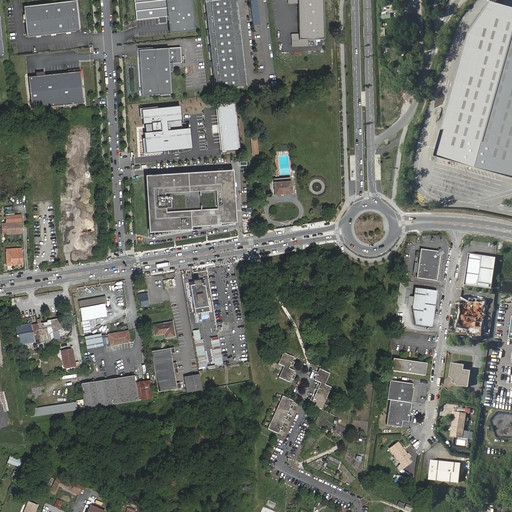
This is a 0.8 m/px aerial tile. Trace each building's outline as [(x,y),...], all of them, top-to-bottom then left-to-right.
[(195,31),(191,0),(134,0),(136,20),(167,17),(169,34),(195,31)] [(241,87),(231,0),(204,0),(214,90),(241,87)] [(245,87),(236,0),(231,0),(241,87),(245,87)] [(324,40),(322,0),(297,0),(298,4),(298,35),(299,41),(308,41),(324,40)] [(259,26),(256,1),(250,1),(253,27),(259,26)] [(511,6),(491,1),(469,32),(434,156),(511,177),(511,6)] [(79,32),(76,2),(23,7),(27,38),(79,32)] [(308,47),(308,41),(299,41),(298,35),(291,35),(291,48),(308,47)] [(180,48),(151,50),(151,52),(144,52),(144,58),(139,58),(141,96),(171,94),(169,64),(181,64),(180,48)] [(144,58),(144,52),(151,52),(151,50),(139,51),(139,58),(144,58)] [(83,104),(80,73),(28,77),(31,109),(83,104)] [(235,171),(147,176),(151,233),(194,230),(193,227),(222,225),(222,224),(238,223),(235,171)] [(274,183),(273,180),(269,180),(270,195),(292,194),(290,178),(280,179),(281,182),(274,183)] [(22,234),(21,215),(6,216),(7,224),(7,234),(22,234)] [(31,227),(33,242),(40,242),(39,226),(31,227)] [(5,249),(6,264),(15,263),(15,265),(21,264),(20,249),(5,249)] [(439,255),(437,252),(420,250),(416,278),(436,281),(440,256),(439,255)] [(469,252),(465,283),(491,287),(495,256),(469,252)] [(188,285),(193,313),(208,311),(203,282),(198,283),(198,280),(192,281),(193,284),(188,285)] [(224,294),(223,283),(218,284),(219,285),(213,286),(213,285),(210,285),(212,295),(213,301),(216,300),(215,295),(224,294)] [(414,288),(408,323),(432,327),(437,291),(414,288)] [(139,296),(141,306),(147,305),(146,295),(139,296)] [(481,337),(487,299),(461,296),(456,333),(481,337)] [(106,303),(105,297),(80,301),(81,308),(104,304),(106,303)] [(81,308),(79,308),(81,322),(107,317),(106,313),(105,308),(104,304),(81,308)] [(47,322),(30,325),(33,339),(39,338),(41,343),(48,342),(45,330),(51,328),(52,334),(63,332),(60,318),(47,320),(47,322)] [(151,326),(153,336),(163,334),(163,338),(173,336),(171,322),(151,326)] [(126,332),(108,335),(110,345),(128,342),(126,332)] [(103,346),(101,334),(84,337),(86,349),(103,346)] [(179,372),(177,362),(173,362),(171,353),(176,352),(175,347),(152,351),(159,391),(182,387),(181,382),(177,382),(175,373),(179,372)] [(75,368),(72,349),(60,351),(63,370),(75,368)] [(293,357),(283,352),(278,363),(283,366),(278,377),(288,381),(290,378),(293,379),(295,375),(292,373),(293,370),(288,368),(290,364),(294,366),(295,362),(292,360),(293,357)] [(394,359),(392,372),(425,377),(427,364),(394,359)] [(468,373),(469,369),(465,369),(466,364),(453,362),(451,376),(453,376),(455,379),(454,380),(454,381),(455,382),(456,383),(457,383),(457,385),(470,387),(472,374),(468,373)] [(325,385),(330,374),(320,369),(318,373),(315,371),(314,375),(317,376),(315,380),(321,383),(320,387),(317,385),(315,389),(318,391),(314,398),(312,396),(310,400),(313,401),(311,405),(320,409),(323,410),(331,387),(325,385)] [(184,376),(187,391),(201,389),(198,373),(184,376)] [(83,384),(88,409),(153,397),(150,379),(136,382),(134,375),(83,384)] [(389,400),(386,424),(403,427),(404,421),(408,422),(409,420),(414,388),(412,387),(412,384),(390,381),(387,400),(389,400)] [(282,396),(267,429),(278,434),(279,430),(282,432),(284,427),(281,426),(284,419),(287,421),(289,416),(286,415),(289,409),(292,410),(294,406),(291,405),(293,401),(282,396)] [(32,418),(79,410),(77,402),(30,411),(32,418)] [(456,412),(453,436),(465,437),(468,414),(456,412)] [(408,454),(399,443),(390,450),(402,465),(413,457),(410,453),(408,454)] [(21,460),(9,455),(7,461),(18,466),(21,460)] [(462,463),(432,459),(429,478),(459,482),(462,463)] [(58,486),(71,491),(72,489),(79,492),(81,487),(57,477),(51,492),(54,494),(58,486)] [(53,506),(59,509),(62,501),(56,499),(53,506)] [(35,511),(38,506),(28,502),(23,511),(35,511)]
